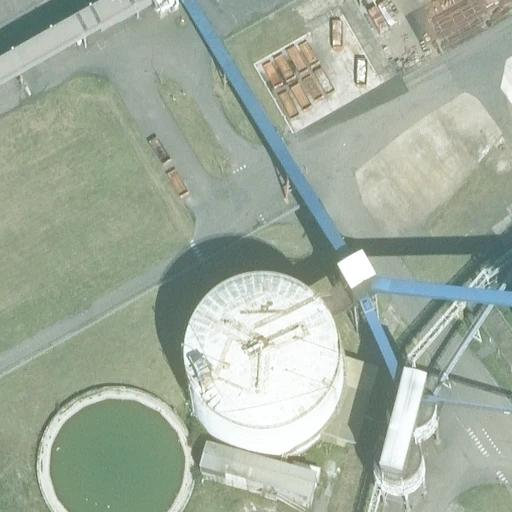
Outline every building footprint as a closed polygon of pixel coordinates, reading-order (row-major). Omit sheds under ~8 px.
[(118,20),(155,0),(110,0),(108,1),(118,20)] [(293,133),(383,82),(342,9),(252,59),(293,133)] [(461,304),(504,364),(511,358),(511,340),(477,292),(461,304)] [(338,392),(339,378),(338,364),(334,351),(327,337),(318,326),(308,317),(303,314),(295,309),(280,304),(265,303),(251,304),(237,308),(223,315),(212,324),(203,334),(199,340),(195,347),(191,360),(189,367),(189,375),(189,383),(190,391),(194,405),(200,418),(209,429),(219,438),(232,446),(242,450),(248,452),(261,453),(270,453),(277,452),(290,449),(296,446),(305,441),(311,437),(317,431),(326,420),(330,413),(334,406),(338,392)] [(190,470),(190,462),(190,452),(188,446),(184,433),(177,419),(168,408),(156,397),(145,391),(131,386),(116,384),(108,384),(100,385),(85,388),(79,391),(69,396),(59,405),(50,415),(46,420),(41,429),(36,443),(35,451),(34,459),(35,474),(39,489),(45,502),(50,510),(52,511),(171,511),(176,507),(181,498),(184,492),(188,478),(190,470)] [(311,510),(318,484),(206,453),(198,482),(224,489),(219,507),(236,511),(240,511),(246,492),(311,510)]
